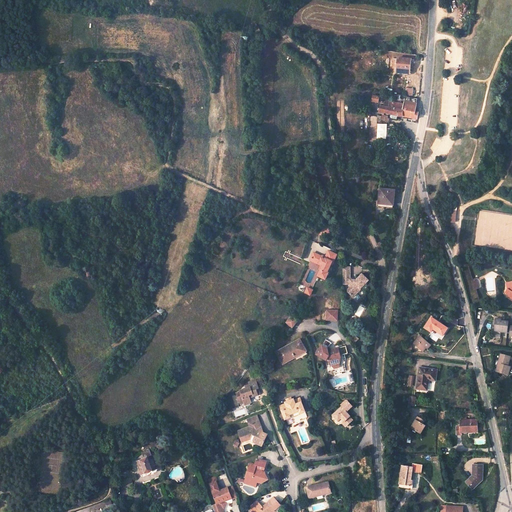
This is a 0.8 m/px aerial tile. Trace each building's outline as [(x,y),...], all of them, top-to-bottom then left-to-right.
[(398,59),(396,73),(409,75),(411,61),(398,59)] [(403,104),(389,102),(385,102),(385,104),(383,104),(383,107),(379,106),(378,113),(383,114),(384,113),(392,115),(391,118),(398,119),(398,116),(403,116),(403,109),(403,104)] [(403,102),(403,104),(403,109),(403,116),(417,119),(418,112),(414,112),(415,104),(403,102)] [(387,139),(387,124),(377,123),(377,139),(387,139)] [(379,188),(378,204),(394,205),(395,189),(379,188)] [(322,254),(314,250),(310,257),(319,261),(319,260),(323,262),(318,273),(326,276),(329,270),(328,269),(331,261),(332,262),(337,252),(329,248),(326,254),(326,255),(325,256),(322,255),(322,254)] [(363,283),(367,280),(362,275),(356,280),(350,280),(350,267),(343,267),(342,285),(349,285),(349,288),(347,290),(347,292),(352,298),(356,294),(360,290),(359,290),(365,285),(363,283)] [(337,311),(326,311),(326,320),(337,321),(337,311)] [(286,323),(292,328),(297,321),(291,316),(286,323)] [(440,325),(430,317),(419,332),(430,339),(440,325)] [(496,319),(495,329),(499,330),(499,331),(508,331),(509,321),(501,320),(501,319),(496,319)] [(431,342),(419,333),(413,341),(424,348),(427,344),(428,346),(431,342)] [(277,356),(283,367),(296,360),(298,364),(309,358),(301,343),(277,356)] [(326,350),(320,347),(315,357),(326,362),(326,361),(332,364),(337,363),(340,358),(337,349),(330,351),(329,353),(327,353),(327,352),(326,350)] [(507,366),(509,356),(503,355),(500,354),(495,371),(505,374),(507,366)] [(339,366),(340,358),(337,363),(332,364),(332,368),(339,366)] [(420,364),(417,388),(429,390),(431,378),(439,380),(441,367),(420,364)] [(347,383),(345,375),(342,375),(340,376),(337,376),(335,377),(334,377),(333,379),(334,385),(336,386),(337,386),(340,385),(342,385),(344,384),(347,383)] [(256,379),(249,382),(250,384),(246,385),(246,388),(241,390),(241,391),(237,392),(240,400),(243,399),(244,400),(245,402),(250,400),(249,399),(251,399),(250,397),(249,394),(253,393),(254,396),(259,394),(257,389),(260,388),(256,379)] [(286,406),(280,408),(285,422),(290,419),(289,417),(299,413),(300,416),(305,414),(300,400),(294,402),(294,401),(285,404),(286,406)] [(341,406),(342,407),(332,416),(338,421),(341,419),(344,422),(347,426),(352,421),(349,417),(350,417),(346,412),(352,407),(346,401),(341,406)] [(415,416),(408,429),(419,434),(424,425),(421,424),(423,420),(415,416)] [(262,445),(265,437),(264,434),(259,432),(258,428),(260,427),(258,420),(255,421),(248,423),(249,427),(238,431),(242,442),(251,439),(252,439),(254,444),(259,446),(262,445)] [(477,420),(459,421),(460,427),(456,427),(456,436),(461,436),(461,433),(467,433),(467,428),(477,428),(477,420)] [(138,463),(142,474),(143,474),(145,474),(147,473),(148,473),(149,472),(150,471),(152,471),(153,472),(155,472),(156,471),(157,470),(157,469),(157,467),(154,460),(153,460),(152,457),(138,463)] [(247,469),(244,479),(246,480),(245,484),(255,487),(256,483),(258,483),(259,484),(260,484),(262,478),(264,477),(266,473),(262,472),(263,470),(264,471),(267,462),(266,462),(259,460),(258,463),(255,462),(254,466),(251,464),(249,469),(247,469)] [(403,463),(400,483),(412,485),(414,470),(424,472),(425,463),(416,461),(415,465),(403,463)] [(474,475),(467,484),(471,487),(473,485),(476,488),(483,480),(483,465),(474,465),(474,475)] [(215,503),(211,505),(213,511),(223,511),(221,507),(222,501),(222,499),(230,497),(227,488),(219,490),(216,481),(208,484),(215,503)] [(314,496),(332,492),(330,483),(307,488),(309,499),(315,498),(314,496)] [(266,504),(263,507),(257,501),(250,507),(252,510),(250,511),(263,511),(264,511),(263,511),(273,511),(274,511),(281,505),(274,497),(266,504)] [(90,511),(111,504),(110,500),(89,508),(90,511)]
